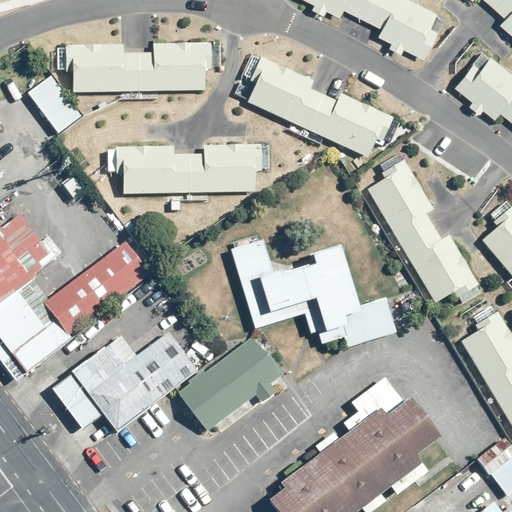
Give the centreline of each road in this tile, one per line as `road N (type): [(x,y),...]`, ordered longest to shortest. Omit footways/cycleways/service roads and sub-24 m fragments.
road 1 (residential): [(511,161),(353,54),(245,6)]
road 2 (residential): [(128,0),(0,35)]
